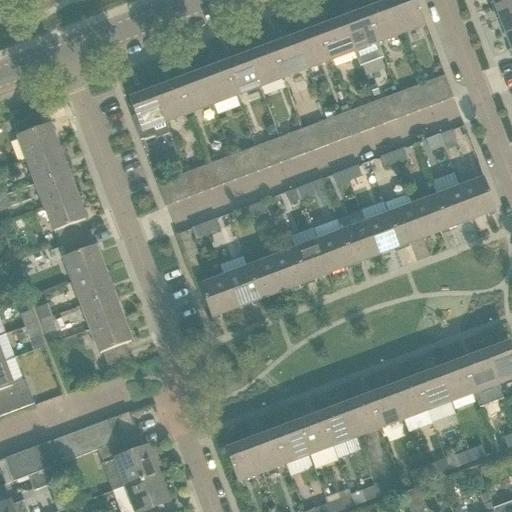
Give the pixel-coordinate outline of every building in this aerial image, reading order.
[(401,34),(425,25),(415,0),(396,0),(389,3),(401,34)] [(511,0),(492,0),(497,11),(511,4),(511,0)] [(377,43),(401,34),(389,3),(365,12),(377,43)] [(511,31),(511,4),(497,11),(506,34),(511,31)] [(354,52),(377,43),(365,12),(342,21),(354,52)] [(330,61),(354,52),(342,21),(318,30),(330,61)] [(306,70),(330,61),(318,30),(295,38),(306,70)] [(283,78),(306,70),(295,38),(271,47),(283,78)] [(259,87),(283,78),(271,47),(247,56),(259,87)] [(235,96),(259,87),(247,56),(224,65),(235,96)] [(212,105),(235,96),(224,65),(200,74),(212,105)] [(188,114),(212,105),(200,74),(176,83),(188,114)] [(441,103),(453,98),(444,76),(433,80),(441,103)] [(430,107),(441,103),(433,80),(421,85),(430,107)] [(165,123),(188,114),(176,83),(153,91),(153,92),(165,123)] [(139,97),(129,101),(135,116),(131,117),(140,141),(143,139),(144,140),(145,140),(145,139),(155,135),(152,127),(165,123),(153,92),(153,91),(151,85),(150,86),(137,91),(139,97)] [(375,85),(369,87),(373,97),(379,94),(375,85)] [(418,111),(430,107),(421,85),(410,89),(418,111)] [(407,116),(418,111),(410,89),(398,93),(407,116)] [(395,120),(407,116),(398,93),(387,98),(395,120)] [(384,124),(395,120),(387,98),(375,102),(384,124)] [(372,129),(384,124),(375,102),(364,106),(372,129)] [(342,115),(348,112),(346,106),(340,108),(342,115)] [(361,133),(372,129),(364,106),(352,111),(361,133)] [(326,121),(329,119),(336,117),(333,110),(323,114),(326,121)] [(349,137),(361,133),(352,111),(348,112),(342,115),(341,115),(349,137)] [(49,125),(42,127),(37,114),(15,123),(20,136),(17,137),(27,161),(58,149),(49,125)] [(338,142),(349,137),(341,115),(336,117),(329,119),(338,142)] [(326,146),(338,142),(329,119),(326,121),(318,124),(326,146)] [(315,150),(326,146),(318,124),(306,128),(315,150)] [(303,155),(315,150),(306,128),(295,132),(303,155)] [(443,146),(455,141),(451,131),(439,136),(443,146)] [(292,159),(303,155),(295,132),(283,137),(292,159)] [(431,151),(443,146),(439,136),(427,140),(431,151)] [(280,163),(292,159),(283,137),(272,141),(280,163)] [(269,168),(280,163),(272,141),(260,145),(269,168)] [(257,172),(269,168),(260,145),(249,150),(257,172)] [(36,184),(67,173),(58,149),(27,161),(36,184)] [(408,159),(404,150),(404,149),(392,154),(396,164),(408,159)] [(246,176),(257,172),(249,150),(237,154),(246,176)] [(234,181),(246,176),(237,154),(226,158),(234,181)] [(383,169),(396,164),(392,154),(379,158),(383,169)] [(223,185),(234,181),(226,158),(214,163),(223,185)] [(211,189),(223,185),(214,163),(203,167),(211,189)] [(200,194),(211,189),(203,167),(191,171),(200,194)] [(361,177),(357,167),(345,171),(349,182),(361,177)] [(188,198),(200,194),(191,171),(180,176),(188,198)] [(336,186),(349,182),(345,171),(332,176),(336,186)] [(44,208),(76,196),(67,173),(36,184),(44,208)] [(177,202),(188,198),(180,176),(168,180),(177,202)] [(471,220),(495,211),(483,179),(460,188),(471,220)] [(165,207),(177,202),(168,180),(157,184),(165,207)] [(314,195),(310,185),(310,184),(298,189),(301,199),(314,195)] [(448,228),(471,220),(460,188),(436,197),(448,228)] [(289,204),(301,199),(298,189),(285,194),(289,204)] [(0,212),(11,208),(6,196),(0,198),(0,212)] [(78,223),(85,220),(76,196),(44,208),(54,233),(57,232),(61,244),(83,236),(78,223)] [(386,210),(408,203),(406,196),(384,203),(386,210)] [(424,237),(448,228),(436,197),(412,206),(424,237)] [(267,213),(263,203),(263,202),(250,207),(254,217),(267,213)] [(400,246),(424,237),(412,206),(389,215),(400,246)] [(242,222),(254,217),(250,207),(238,212),(242,222)] [(377,255),(400,246),(389,215),(365,224),(377,255)] [(206,236),(220,230),(216,220),(202,225),(206,236)] [(353,264),(377,255),(365,224),(341,233),(353,264)] [(192,241),(206,236),(202,225),(188,230),(192,241)] [(329,273),(353,264),(341,233),(318,242),(329,273)] [(94,246),(88,248),(83,236),(61,244),(66,258),(64,259),(72,282),(103,270),(94,246)] [(306,282),(329,273),(318,242),(294,251),(306,282)] [(282,291),(306,282),(294,251),(270,260),(282,291)] [(258,300),(282,291),(270,260),(247,269),(258,300)] [(235,309),(258,300),(247,269),(223,278),(235,309)] [(81,306),(112,294),(103,270),(72,282),(81,306)] [(211,318),(235,309),(223,278),(199,287),(211,318)] [(90,330),(121,318),(112,294),(81,306),(90,330)] [(40,322),(52,318),(46,305),(35,309),(40,322)] [(24,329),(35,324),(30,312),(19,316),(24,329)] [(45,336),(57,331),(52,318),(40,322),(45,336)] [(124,345),(131,342),(121,318),(90,330),(99,354),(102,353),(107,366),(129,358),(124,345)] [(29,342),(40,337),(35,324),(24,329),(29,342)] [(498,384),(511,378),(511,350),(510,344),(486,353),(498,384)] [(474,393),(498,384),(486,353),(462,362),(474,393)] [(450,402),(474,393),(462,362),(439,371),(450,402)] [(3,363),(0,364),(0,417),(34,405),(25,381),(17,384),(12,386),(5,368),(3,363)] [(427,411),(450,402),(439,371),(415,380),(427,411)] [(403,420),(427,411),(415,380),(391,388),(403,420)] [(379,429),(403,420),(391,388),(367,397),(379,429)] [(356,438),(379,429),(367,397),(344,406),(356,438)] [(332,447),(356,438),(344,406),(320,415),(332,447)] [(126,440),(127,440),(137,436),(128,413),(117,417),(126,440)] [(308,455),(332,447),(320,415),(296,424),(308,455)] [(114,445),(126,440),(117,417),(106,422),(114,445)] [(103,449),(114,445),(106,422),(95,426),(103,449)] [(284,464),(308,455),(296,424),(273,433),(284,464)] [(97,451),(103,449),(95,426),(83,430),(91,452),(97,450),(97,451)] [(80,456),(91,452),(83,430),(72,434),(80,456)] [(261,473),(284,464),(273,433),(249,442),(261,473)] [(69,461),(80,456),(72,434),(61,439),(69,461)] [(507,450),(511,447),(511,434),(502,438),(507,450)] [(58,465),(69,461),(61,439),(50,443),(58,465)] [(147,448),(132,453),(127,440),(126,440),(114,445),(103,449),(97,451),(102,465),(115,461),(125,488),(158,475),(147,448)] [(237,482),(261,473),(249,442),(225,451),(237,482)] [(57,465),(58,465),(50,443),(39,447),(47,469),(58,465),(57,465)] [(36,474),(47,469),(39,447),(27,451),(36,474)] [(473,461),(483,457),(479,448),(469,452),(473,461)] [(24,478),(28,477),(36,474),(27,451),(16,456),(24,478)] [(457,467),(473,461),(469,452),(453,458),(457,467)] [(13,482),(24,478),(16,456),(5,460),(13,482)] [(4,460),(0,461),(0,474),(4,485),(13,482),(5,460),(4,460)] [(426,480),(440,474),(436,463),(421,469),(426,480)] [(34,492),(63,481),(58,465),(47,469),(36,474),(28,477),(34,492)] [(412,485),(426,480),(421,469),(408,474),(412,485)] [(143,511),(168,503),(158,475),(125,488),(125,489),(112,493),(119,511),(143,511)] [(378,498),(387,494),(383,483),(374,486),(378,498)] [(364,503),(378,498),(374,486),(360,492),(364,503)] [(422,511),(423,511),(426,510),(418,489),(403,494),(409,511),(422,511)] [(493,511),(487,493),(486,493),(480,495),(485,511),(493,511)] [(340,500),(327,505),(330,511),(339,511),(343,511),(340,500)] [(27,511),(23,501),(10,506),(9,501),(0,504),(0,511),(27,511)]
